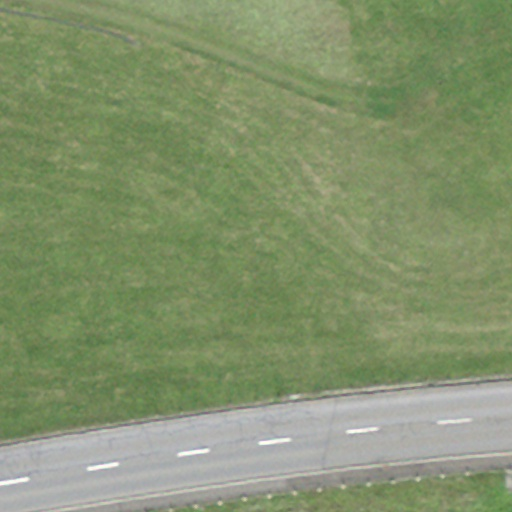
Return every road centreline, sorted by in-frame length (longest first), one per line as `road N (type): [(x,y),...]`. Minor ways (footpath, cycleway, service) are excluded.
road 1 (primary): [(0,484),(151,458),(511,417)]
road 2 (track): [(41,0),(183,36),(328,90),(396,102),(450,69),(486,0)]
